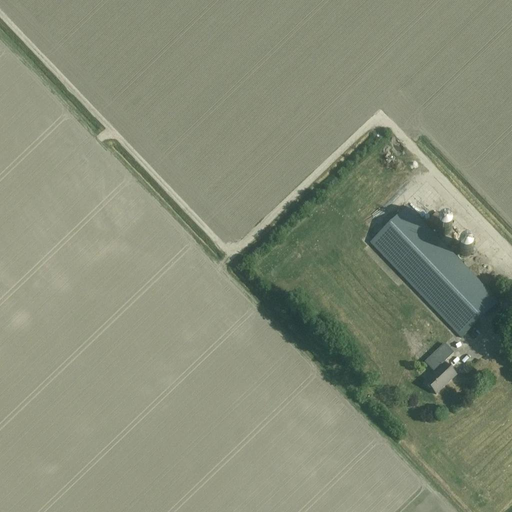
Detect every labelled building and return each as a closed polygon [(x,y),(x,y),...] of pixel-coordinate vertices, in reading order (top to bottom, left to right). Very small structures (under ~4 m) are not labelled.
[(327,193),(253,263),(263,273),(326,214),(332,220),(343,210),(327,193)] [(425,364),(426,363),(434,355),(448,342),(404,296),(413,288),(461,339),(499,303),(451,253),(445,247),(407,207),(370,243),(407,282),(398,290),(361,252),(339,273),(375,311),(425,364)] [(341,223),(349,222),(348,214),(340,215),(341,223)] [(439,222),(439,223),(438,224),(437,224),(437,225),(437,226),(436,226),(436,227),(436,228),(436,229),(436,230),(436,231),(437,232),(437,233),(438,234),(439,235),(440,236),(442,237),(443,237),(445,237),(447,236),(448,236),(449,235),(450,235),(450,234),(451,233),(452,232),(452,231),(452,230),(452,229),(452,228),(452,227),(451,225),(450,224),(450,223),(449,223),(448,222),(447,221),(446,221),(444,221),(443,221),(441,222),(439,222)] [(459,246),(459,247),(458,248),(458,249),(457,250),(457,251),(457,252),(458,253),(458,254),(458,255),(459,255),(459,256),(459,257),(460,257),(461,258),(462,258),(463,259),(464,259),(465,259),(466,259),(467,259),(468,258),(469,258),(470,257),(471,256),(471,255),(472,255),(472,254),(473,253),(473,252),(473,251),(473,250),(473,249),(473,248),(472,247),(472,246),(471,246),(471,245),(470,245),(469,244),(468,243),(467,243),(466,243),(464,243),(463,243),(462,244),(461,244),(461,245),(460,246),(459,246)] [(303,252),(315,265),(323,257),(311,245),(303,252)] [(483,277),(491,281),(495,275),(487,270),(483,277)] [(444,365),(434,355),(426,363),(436,373),(425,384),(436,395),(456,376),(445,364),(444,365)]
